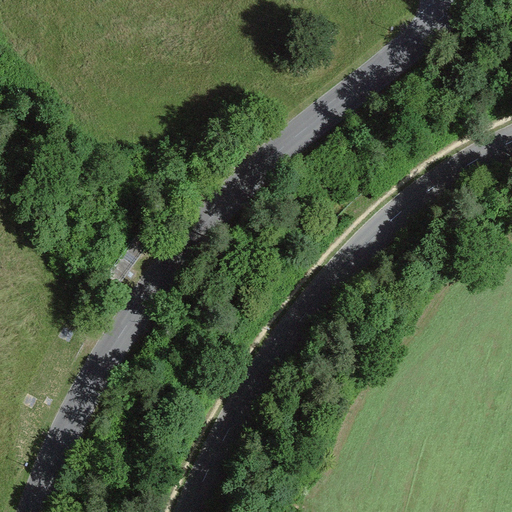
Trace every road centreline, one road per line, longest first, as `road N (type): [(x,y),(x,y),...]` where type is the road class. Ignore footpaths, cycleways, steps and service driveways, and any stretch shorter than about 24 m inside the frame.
road 1 (unclassified): [(458,0),(220,190),(83,396),(45,511)]
road 2 (tertiary): [(511,141),(430,188),(329,284),(249,392),(190,511)]
